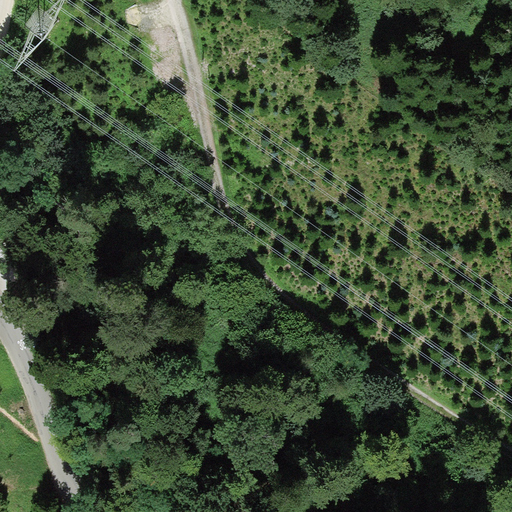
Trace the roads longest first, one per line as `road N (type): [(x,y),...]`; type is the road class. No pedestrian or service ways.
road 1 (track): [(511,454),(297,311),(258,273),(226,211),(174,0)]
road 2 (residential): [(0,324),(91,511)]
